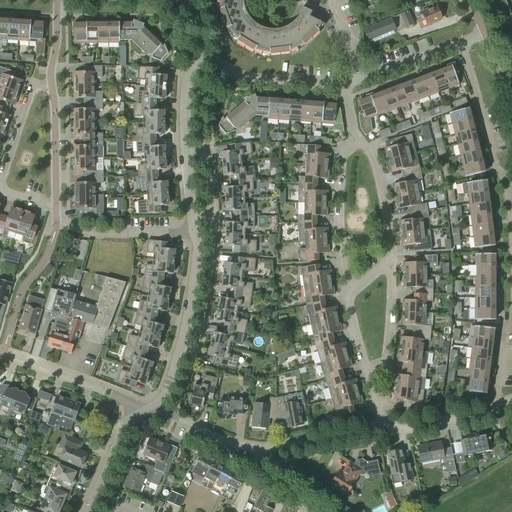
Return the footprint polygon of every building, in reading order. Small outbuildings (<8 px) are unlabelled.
[(221,0),(222,8),(219,9),(227,29),(230,28),(238,38),(237,40),(254,51),(256,49),(269,51),(270,54),(290,52),(290,49),(302,43),(304,45),(319,31),(317,28),(320,22),(309,17),(312,12),(302,7),(300,13),(303,14),(298,24),(278,34),(256,29),(241,12),(240,0),(221,0)] [(427,25),(442,19),(437,7),(429,10),(428,9),(422,12),(423,14),(418,16),(421,22),(425,20),(427,25)] [(414,24),(408,11),(399,15),(405,28),(414,24)] [(4,20),(0,19),(0,39),(7,40),(9,17),(4,17),(4,20)] [(14,18),(9,17),(7,40),(18,41),(20,21),(14,20),(14,18)] [(396,30),(391,18),(365,29),(370,40),(396,30)] [(20,21),(18,41),(29,42),(31,19),(26,19),(26,21),(20,21)] [(31,19),(29,42),(42,43),(43,23),(35,22),(35,19),(31,19)] [(103,23),(97,23),(98,43),(108,43),(108,20),(103,21),(103,23)] [(119,41),(119,23),(113,23),(113,20),(108,20),(108,43),(120,43),(120,41),(119,41)] [(87,43),(87,21),(82,21),(82,23),(73,24),(74,44),(87,43)] [(98,43),(97,23),(91,23),(91,21),(87,21),(87,43),(98,43)] [(133,23),(119,23),(119,41),(120,41),(131,41),(146,55),(152,55),(151,58),(160,61),(168,53),(164,44),(162,46),(142,27),(143,24),(134,21),(133,23)] [(447,68),(441,70),(448,89),(459,85),(455,74),(458,73),(454,62),(446,66),(447,68)] [(74,85),(95,85),(95,78),(102,78),(102,66),(87,67),(87,72),(73,73),(74,85)] [(0,81),(0,86),(19,93),(23,81),(10,77),(12,71),(0,67),(0,79),(1,80),(0,81)] [(144,86),(166,87),(166,82),(167,82),(168,81),(168,80),(169,80),(169,79),(168,78),(168,77),(167,77),(164,77),(164,75),(158,75),(158,69),(139,67),(138,79),(145,80),(144,86)] [(448,89),(441,70),(436,72),(435,70),(430,71),(438,93),(448,89)] [(427,76),(421,78),(428,96),(438,93),(430,71),(426,73),(427,76)] [(415,77),(410,79),(418,100),(428,96),(421,78),(416,80),(415,77)] [(407,83),(401,85),(408,104),(418,100),(410,79),(406,81),(407,83)] [(95,85),(74,85),(74,98),(87,97),(87,103),(102,103),(102,92),(95,92),(95,85)] [(408,104),(401,85),(395,87),(394,85),(390,87),(398,108),(408,104)] [(19,93),(0,86),(0,106),(2,101),(15,105),(19,93)] [(166,87),(144,86),(144,92),(137,92),(136,104),(155,105),(156,99),(162,99),(162,98),(165,98),(166,98),(167,97),(167,96),(167,95),(167,94),(166,93),(165,93),(166,87)] [(386,91),(381,93),(388,112),(398,108),(390,87),(385,88),(386,91)] [(388,112),(381,93),(375,95),(374,92),(370,94),(378,115),(388,112)] [(378,115),(370,94),(365,96),(366,98),(358,101),(365,120),(378,115)] [(268,117),(270,99),(256,98),(255,95),(245,99),(246,101),(225,119),(223,117),(218,126),(225,134),(235,131),(234,129),(234,128),(240,129),(256,116),(267,116),(267,117),(268,117)] [(268,117),(267,117),(267,119),(278,120),(280,97),(276,97),(275,99),(270,99),(268,117)] [(285,98),(280,97),(278,120),(289,121),(291,101),(285,100),(285,98)] [(456,108),(468,103),(465,97),(453,102),(456,108)] [(291,101),(289,121),(300,122),(302,99),(297,99),(297,101),(291,101)] [(302,99),(300,122),(311,122),(312,103),(306,102),(307,99),(302,99)] [(312,103),(311,122),(321,123),(323,101),(319,100),(318,103),(312,103)] [(328,101),(323,101),(321,123),(335,125),(336,105),(328,104),(328,101)] [(102,103),(87,103),(87,109),(74,109),(74,122),(95,122),(95,110),(102,110),(102,103)] [(155,105),(136,104),(134,104),(134,116),(143,116),(143,122),(164,122),(164,117),(165,117),(166,116),(167,115),(167,114),(167,113),(166,113),(166,112),(165,112),(162,112),(162,111),(155,111),(155,105)] [(0,106),(0,125),(7,128),(11,116),(0,112),(0,106)] [(452,124),(474,119),(473,114),(470,115),(469,108),(449,113),(452,124)] [(433,109),(423,113),(425,119),(435,115),(433,109)] [(475,123),(474,119),(452,124),(455,135),(474,130),(473,124),(475,123)] [(95,122),(74,122),(74,134),(88,134),(88,140),(103,140),(102,133),(96,133),(95,122)] [(136,129),(136,141),(155,140),(155,134),(162,134),(162,133),(165,133),(166,132),(167,131),(167,130),(166,129),(165,128),(164,128),(164,122),(143,122),(143,129),(136,129)] [(403,123),(398,125),(394,126),(396,132),(406,128),(403,123)] [(439,128),(433,129),(435,139),(441,138),(439,128)] [(474,130),(455,135),(457,145),(479,139),(478,135),(476,135),(474,130)] [(416,153),(413,141),(411,135),(397,138),(398,145),(384,148),(386,157),(388,156),(389,160),(416,153)] [(444,148),(441,138),(435,139),(438,150),(444,148)] [(481,144),(479,139),(457,145),(460,156),(480,151),(478,145),(481,144)] [(103,140),(88,140),(88,146),(74,146),(74,159),(96,158),(103,158),(103,140)] [(144,153),(144,159),(166,157),(165,152),(166,152),(167,151),(167,150),(167,149),(167,148),(166,148),(166,147),(165,147),(162,147),(162,146),(156,146),(155,140),(136,141),(137,154),(144,153)] [(222,164),(244,162),(243,156),(252,155),(250,143),(229,145),(230,152),(224,152),(224,154),(221,154),(220,154),(219,155),(219,156),(219,157),(219,158),(220,158),(221,159),(222,159),(222,164)] [(306,165),(327,166),(328,162),(330,163),(330,154),(316,153),(316,146),(301,145),(301,152),(307,152),(306,165)] [(481,156),(480,151),(460,156),(463,166),(485,160),(484,156),(481,156)] [(416,153),(389,160),(390,164),(388,164),(390,173),(404,169),(406,175),(421,172),(416,153)] [(166,157),(144,159),(145,165),(138,166),(139,177),(158,176),(157,170),(164,169),(164,168),(166,168),(167,168),(168,167),(168,166),(168,165),(168,164),(167,163),(166,163),(166,157)] [(88,171),(88,177),(103,177),(103,170),(103,158),(96,158),(74,159),(75,171),(88,171)] [(270,168),(278,168),(278,158),(270,158),(270,168)] [(485,160),(463,166),(465,177),(485,172),(483,166),(486,165),(485,160)] [(244,162),(222,164),(223,170),(222,170),(221,171),(221,172),(221,173),(222,174),(223,175),(226,174),(226,176),(233,175),(233,181),(252,179),(255,179),(253,167),(244,168),(244,162)] [(327,166),(306,165),(305,177),(299,176),(298,184),(313,184),(314,178),(328,179),(329,170),(327,170),(327,166)] [(421,172),(406,175),(407,182),(393,184),(394,193),(396,192),(397,196),(418,192),(416,180),(422,179),(421,172)] [(158,176),(139,177),(136,177),(137,189),(146,189),(147,195),(168,193),(168,188),(169,187),(170,187),(170,186),(170,185),(170,184),(169,184),(169,183),(168,183),(165,183),(165,182),(158,182),(158,176)] [(103,177),(88,177),(88,183),(75,183),(75,195),(96,195),(96,183),(103,183),(103,177)] [(252,179),(233,181),(233,187),(227,187),(227,189),(224,189),(223,189),(223,190),(222,191),(222,192),(223,192),(223,193),(224,193),(224,194),(225,194),(225,199),(246,198),(246,192),(253,192),(252,179)] [(487,187),(486,180),(462,183),(463,194),(468,194),(491,191),(490,187),(487,187)] [(313,184),(298,184),(298,203),(304,203),(325,203),(325,199),(328,199),(328,191),(313,191),(313,184)] [(491,191),(468,194),(469,205),(489,202),(488,196),(491,196),(491,191)] [(418,192),(397,196),(398,200),(396,200),(397,209),(411,206),(413,213),(428,210),(426,203),(420,205),(418,192)] [(168,193),(147,195),(147,201),(138,202),(139,214),(160,212),(160,206),(166,205),(166,204),(169,204),(170,203),(171,203),(171,202),(171,201),(171,200),(170,200),(170,199),(169,199),(168,199),(168,193)] [(103,195),(96,195),(75,195),(75,208),(88,208),(89,214),(103,214),(103,202),(103,195)] [(246,198),(225,199),(225,205),(224,205),(223,206),(223,207),(223,208),(224,209),(225,210),(228,210),(228,211),(235,211),(235,217),(254,216),(253,204),(247,205),(246,198)] [(489,202),(469,205),(471,216),(493,213),(493,208),(490,208),(489,202)] [(298,215),(298,223),(313,222),(313,216),(327,216),(328,207),(325,207),(325,203),(304,203),(304,215),(298,215)] [(7,221),(2,219),(0,223),(0,234),(6,237),(8,231),(16,233),(23,212),(21,212),(21,210),(17,209),(16,210),(11,208),(7,221)] [(428,210),(413,213),(413,219),(399,221),(400,229),(402,229),(402,233),(423,231),(423,230),(422,218),(428,218),(428,210)] [(24,212),(23,212),(16,233),(23,236),(21,242),(31,245),(36,230),(30,229),(34,216),(30,214),(30,213),(25,211),(24,212)] [(494,217),(493,213),(471,216),(472,226),(492,224),(491,218),(494,217)] [(254,216),(235,217),(235,223),(228,222),(228,224),(225,224),(224,224),(224,225),(223,225),(223,226),(223,227),(224,227),(224,228),(225,229),(225,234),(247,235),(247,228),(254,229),(254,216)] [(313,229),(313,222),(298,223),(299,242),(305,242),(326,240),(326,237),(328,236),(328,228),(313,229)] [(492,230),(492,224),(472,226),(473,237),(496,234),(495,229),(492,230)] [(423,231),(402,233),(403,237),(400,237),(401,246),(416,244),(417,251),(432,249),(430,230),(423,230),(423,231)] [(247,235),(225,234),(225,240),(224,240),(223,241),(223,242),(223,243),(224,244),(225,245),(228,245),(228,246),(234,246),(234,253),(255,253),(256,241),(247,241),(247,235)] [(496,234),(473,237),(475,248),(494,246),(494,239),(496,239),(496,234)] [(305,242),(305,249),(299,249),(300,261),(315,260),(315,254),(329,253),(329,244),(326,244),(326,240),(305,242)] [(174,262),(175,256),(176,256),(177,255),(177,254),(177,253),(176,252),(176,251),(172,251),(173,250),(166,249),(167,243),(148,241),(147,253),(153,253),(153,260),(174,262)] [(3,250),(2,259),(19,262),(21,253),(3,250)] [(475,254),(475,265),(498,265),(498,261),(495,261),(495,254),(475,254)] [(432,268),(432,262),(432,255),(417,256),(417,262),(402,263),(403,271),(405,271),(405,275),(426,275),(426,268),(432,268)] [(226,264),(224,264),(223,264),(222,265),(221,265),(221,266),(221,267),(222,268),(223,269),(223,274),(244,277),(245,270),(254,271),(255,259),(234,257),(233,264),(227,263),(226,264)] [(146,265),(144,277),(163,280),(164,273),(171,274),(171,272),(173,273),(174,273),(174,272),(175,272),(175,271),(176,270),(176,269),(175,269),(175,268),(174,268),(173,267),(174,262),(153,260),(152,266),(146,265)] [(303,287),(331,283),(330,279),(332,278),(331,270),(316,272),(315,265),(300,267),(303,287)] [(498,265),(475,265),(475,276),(495,276),(495,270),(498,270),(498,265)] [(74,279),(80,281),(83,271),(77,269),(74,279)] [(244,277),(223,274),(222,280),(221,280),(220,280),(220,281),(219,282),(219,283),(220,283),(220,284),(221,285),(224,285),(224,286),(230,287),(230,293),(251,296),(252,284),(243,283),(244,277)] [(96,303),(95,307),(97,308),(101,309),(96,326),(108,330),(126,283),(106,277),(105,277),(98,275),(95,287),(91,286),(90,289),(100,292),(99,295),(100,295),(98,304),(96,303)] [(426,275),(405,275),(405,279),(403,279),(403,288),(417,287),(418,294),(433,294),(433,280),(426,280),(426,275)] [(495,276),(475,276),(475,287),(497,287),(497,282),(495,282),(495,276)] [(163,280),(144,277),(142,288),(149,290),(148,296),(169,300),(170,294),(171,294),(172,293),(172,292),(172,291),(172,290),(171,290),(171,289),(168,289),(168,288),(162,286),(163,280)] [(0,304),(6,306),(12,283),(0,280),(0,304)] [(331,283),(303,287),(306,306),(321,303),(320,297),(335,295),(333,286),(331,286),(331,283)] [(497,287),(475,287),(475,298),(495,298),(495,292),(497,292),(497,287)] [(75,301),(76,295),(57,290),(51,312),(58,314),(69,318),(75,301)] [(251,296),(230,293),(229,299),(222,298),(222,299),(219,299),(218,299),(217,300),(217,301),(217,302),(218,303),(219,304),(218,309),(239,313),(240,307),(249,308),(251,296)] [(433,294),(418,294),(417,300),(403,300),(402,308),(404,308),(404,312),(425,313),(426,301),(432,301),(433,294)] [(27,334),(27,331),(28,331),(30,324),(37,326),(44,300),(29,295),(18,331),(27,334)] [(169,300),(148,296),(146,302),(140,301),(138,312),(156,316),(158,310),(164,311),(164,309),(167,310),(168,310),(169,309),(170,308),(170,307),(169,306),(168,305),(169,300)] [(495,298),(475,298),(475,309),(497,309),(497,304),(495,304),(495,298)] [(75,301),(69,318),(60,349),(71,353),(78,331),(81,332),(84,322),(96,326),(101,309),(97,308),(95,307),(82,303),(75,301)] [(322,309),(321,303),(306,306),(310,325),(337,319),(336,315),(339,315),(337,306),(322,309)] [(239,313),(218,309),(217,315),(216,315),(215,315),(214,316),(214,317),(214,318),(215,319),(216,319),(219,320),(218,321),(225,323),(223,328),(244,333),(247,321),(238,319),(239,313)] [(497,309),(475,309),(475,320),(495,320),(495,313),(497,313),(497,309)] [(156,316),(138,312),(135,324),(141,326),(140,332),(160,337),(162,332),(163,332),(164,331),(164,330),(165,330),(165,329),(165,328),(164,328),(164,327),(163,327),(160,326),(161,325),(155,323),(156,316)] [(425,313),(404,312),(404,316),(402,316),(401,325),(416,325),(416,332),(431,333),(431,326),(425,326),(425,313)] [(69,318),(58,314),(54,327),(53,327),(48,346),(60,349),(69,318)] [(337,319),(310,325),(314,344),(329,340),(328,334),(342,331),(340,322),(338,323),(337,319)] [(473,337),(495,340),(496,335),(493,335),(494,329),(474,326),(473,337)] [(244,333),(223,328),(222,334),(216,333),(216,334),(213,333),(212,333),(211,334),(210,334),(210,335),(210,336),(210,337),(211,337),(211,338),(212,338),(210,343),(231,349),(233,342),(242,345),(244,333)] [(160,337),(140,332),(138,338),(129,335),(126,347),(147,353),(148,346),(155,348),(155,346),(158,347),(159,347),(160,347),(160,346),(161,345),(161,344),(160,344),(160,343),(159,343),(159,342),(160,337)] [(431,333),(416,332),(415,338),(400,336),(399,345),(401,345),(401,349),(422,352),(423,339),(430,340),(431,333)] [(473,337),(472,348),(491,350),(492,344),(495,345),(495,340),(473,337)] [(329,340),(314,344),(320,363),(347,355),(345,351),(348,350),(345,342),(331,346),(329,340)] [(231,349),(210,343),(209,349),(208,349),(207,349),(206,350),(206,351),(206,352),(207,353),(208,353),(210,354),(210,355),(216,357),(215,363),(235,369),(238,357),(230,355),(231,349)] [(147,353),(126,347),(122,358),(131,361),(129,367),(149,374),(151,368),(152,369),(152,368),(153,368),(154,367),(154,366),(154,365),(153,364),(150,363),(150,362),(144,360),(147,353)] [(491,350),(472,348),(470,359),(493,361),(493,357),(491,356),(491,350)] [(412,363),(411,370),(426,371),(428,353),(422,352),(401,349),(400,353),(398,353),(397,361),(412,363)] [(276,355),(279,365),(285,363),(282,353),(276,355)] [(347,355),(320,363),(325,381),(340,377),(338,370),(352,366),(350,358),(348,359),(347,355)] [(493,361),(470,359),(469,369),(489,372),(489,366),(492,366),(493,361)] [(143,383),(146,384),(147,384),(147,383),(148,383),(149,382),(149,381),(149,380),(148,379),(147,379),(149,374),(129,367),(127,373),(121,370),(117,382),(134,388),(137,382),(143,384),(143,383)] [(251,370),(240,369),(239,376),(250,377),(251,370)] [(489,372),(469,369),(467,380),(490,383),(491,378),(488,378),(489,372)] [(298,370),(290,372),(291,378),(300,376),(298,370)] [(396,387),(417,389),(424,390),(426,371),(411,370),(410,376),(396,374),(395,383),(397,383),(396,387)] [(194,405),(202,407),(204,398),(212,400),(217,379),(204,376),(202,384),(195,383),(193,395),(191,394),(189,404),(189,405),(189,406),(190,406),(190,407),(191,407),(192,407),(193,406),(194,406),(194,405)] [(249,387),(250,378),(243,377),(242,386),(249,387)] [(342,383),(340,377),(325,381),(331,399),(357,391),(356,387),(358,387),(356,379),(342,383)] [(490,383),(467,380),(465,397),(467,398),(467,400),(475,401),(475,399),(478,399),(478,393),(486,394),(487,387),(489,388),(490,383)] [(9,416),(19,391),(15,388),(6,389),(1,385),(0,388),(0,397),(2,399),(0,403),(0,407),(5,415),(9,416)] [(417,389),(396,387),(396,391),(394,390),(393,399),(407,401),(406,408),(421,409),(424,390),(417,389)] [(50,401),(53,394),(41,390),(39,397),(50,401)] [(19,391),(9,416),(10,416),(24,414),(26,409),(32,411),(36,400),(30,399),(25,392),(19,391)] [(358,395),(357,391),(331,399),(336,418),(351,413),(349,407),(363,403),(360,394),(358,395)] [(59,426),(69,399),(57,395),(51,412),(46,425),(57,430),(59,426)] [(244,414),(246,399),(228,397),(227,399),(221,399),(219,413),(231,415),(231,413),(244,414)] [(277,419),(276,398),(269,397),(269,405),(254,403),(251,427),(268,428),(269,415),(276,416),(276,419),(277,419)] [(276,398),(277,419),(277,416),(285,414),(287,427),(303,424),(299,401),(284,404),(283,397),(276,398)] [(80,404),(69,399),(59,426),(70,430),(73,421),(74,421),(80,404)] [(32,410),(30,417),(39,421),(42,414),(32,410)] [(324,416),(326,423),(333,421),(331,415),(324,416)] [(85,439),(90,426),(84,424),(79,437),(85,439)] [(49,429),(40,425),(39,429),(40,433),(47,435),(49,429)] [(83,441),(73,437),(65,434),(60,446),(65,448),(60,458),(81,467),(82,466),(84,465),(85,461),(84,459),(86,454),(79,451),(83,441)] [(460,440),(463,453),(455,455),(457,463),(465,462),(464,456),(472,454),(473,457),(484,455),(483,452),(491,450),(489,440),(490,439),(490,437),(489,438),(488,435),(479,436),(479,434),(466,437),(466,439),(460,440)] [(155,470),(163,473),(167,474),(174,457),(166,454),(169,447),(150,439),(149,440),(148,441),(146,444),(147,446),(143,454),(156,459),(154,463),(156,463),(154,469),(155,470)] [(421,463),(444,458),(441,442),(418,446),(421,463)] [(413,479),(412,472),(410,463),(404,464),(401,450),(393,451),(392,451),(391,452),(390,452),(389,452),(387,453),(389,461),(389,464),(390,467),(392,475),(399,473),(400,482),(413,479)] [(201,485),(204,478),(213,461),(201,454),(200,455),(200,454),(198,454),(196,455),(195,457),(195,460),(196,461),(197,461),(192,472),(196,474),(193,481),(201,485)] [(370,476),(378,474),(380,472),(377,461),(376,460),(368,462),(362,458),(356,460),(353,465),(349,463),(343,473),(339,471),(331,485),(343,492),(344,496),(348,499),(352,498),(354,494),(353,490),(350,489),(355,481),(354,480),(358,474),(359,475),(366,474),(370,476)] [(448,473),(456,471),(453,459),(445,461),(448,473)] [(213,461),(204,478),(209,481),(206,488),(211,491),(213,486),(220,472),(224,467),(213,461)] [(27,465),(21,463),(19,468),(25,471),(27,465)] [(54,468),(51,475),(48,481),(71,490),(75,480),(73,479),(76,472),(59,465),(57,469),(54,468)] [(155,470),(154,469),(144,465),(141,472),(132,468),(124,486),(138,492),(144,479),(151,482),(159,485),(163,473),(155,470)] [(220,472),(213,486),(221,490),(223,485),(226,487),(234,472),(224,467),(220,472)] [(226,487),(220,496),(229,501),(234,491),(236,492),(244,478),(234,472),(226,487)] [(467,474),(460,478),(462,486),(471,481),(467,474)] [(13,479),(4,475),(2,481),(11,485),(13,479)] [(455,476),(448,476),(448,486),(456,486),(455,476)] [(13,486),(21,489),(23,484),(15,480),(15,481),(13,480),(12,485),(13,485),(13,486)] [(71,490),(48,481),(46,486),(49,488),(45,499),(62,506),(65,499),(67,500),(71,490)] [(21,489),(13,486),(11,491),(19,494),(21,489)] [(271,511),(272,510),(266,507),(272,496),(262,491),(254,507),(262,511),(271,511)] [(390,508),(393,506),(394,509),(397,507),(390,492),(386,494),(389,500),(386,501),(390,508)] [(173,504),(179,507),(184,497),(177,494),(173,504)] [(191,497),(184,511),(206,511),(209,507),(197,502),(198,499),(191,497)] [(40,501),(35,511),(59,511),(62,506),(45,499),(43,502),(40,501)] [(247,503),(244,511),(245,511),(249,511),(252,507),(251,507),(252,506),(247,503)]
